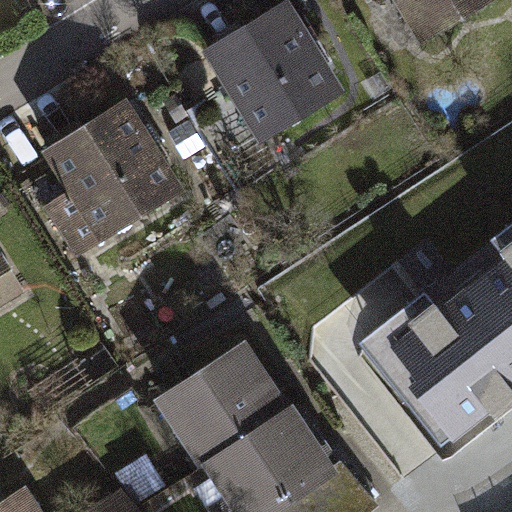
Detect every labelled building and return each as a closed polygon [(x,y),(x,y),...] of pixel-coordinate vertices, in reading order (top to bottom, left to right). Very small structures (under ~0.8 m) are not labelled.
[(282,0),(273,0),(194,50),(253,143),(339,89),(282,0)] [(387,0),(413,41),(476,0),(387,0)] [(62,189),(33,208),(66,258),(179,185),(150,141),(159,136),(133,97),(121,105),(115,96),(35,148),(62,189)] [(511,400),(511,231),(496,244),(509,260),(442,313),(430,298),(364,348),(445,453),(511,400)] [(0,263),(0,299),(16,290),(0,263)] [(236,338),(144,398),(190,468),(195,464),(225,511),(365,511),(378,502),(336,456),(324,464),(285,402),(281,404),(236,338)] [(135,511),(115,486),(77,511),(40,511),(20,484),(0,496),(0,511),(135,511)]
